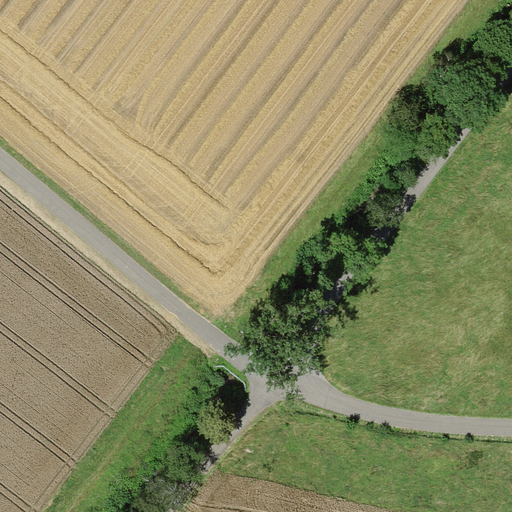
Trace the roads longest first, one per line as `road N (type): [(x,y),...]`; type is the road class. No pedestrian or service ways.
road 1 (unclassified): [(285,388),(317,319),(511,66)]
road 2 (unclassified): [(285,388),(255,374),(0,162)]
road 3 (unclassified): [(511,430),(363,413),(285,388)]
road 4 (track): [(285,388),(233,425),(167,511)]
